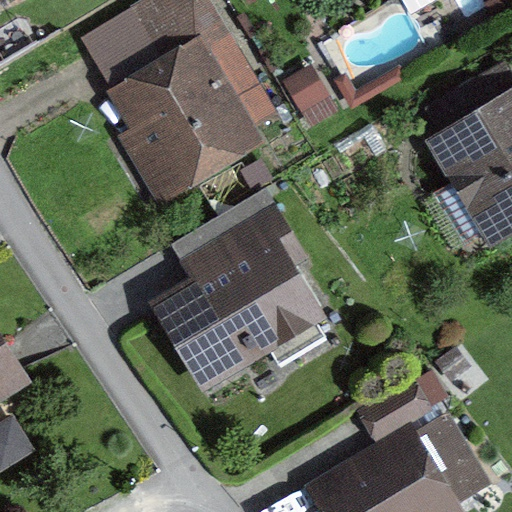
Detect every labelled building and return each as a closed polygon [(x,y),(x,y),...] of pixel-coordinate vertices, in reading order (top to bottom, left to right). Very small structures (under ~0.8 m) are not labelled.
[(154,0),(139,9),(171,63),(198,49),(223,34),(202,0),(154,0)] [(250,137),(198,49),(171,63),(120,94),(173,184),(250,137)] [(490,227),(492,230),(511,218),(511,97),(439,142),(462,179),(439,193),(467,240),(490,227)] [(163,306),(205,375),(311,312),(267,246),(163,306)] [(0,390),(21,378),(0,344),(0,390)] [(412,382),(361,412),(376,438),(428,407),(412,382)] [(443,511),(453,507),(409,434),(317,489),(330,511),(443,511)]
